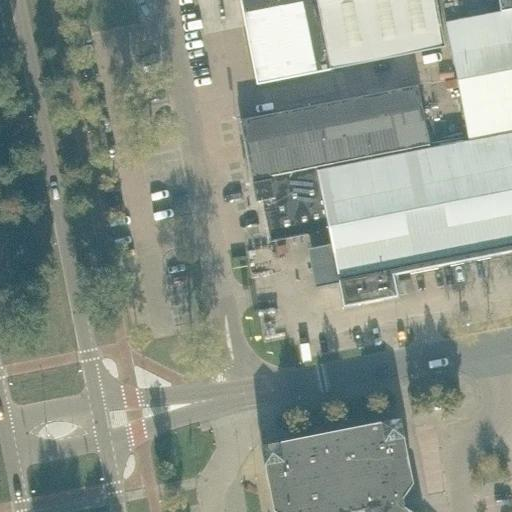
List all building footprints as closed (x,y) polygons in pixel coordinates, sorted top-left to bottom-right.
[(258,85),(315,74),(331,71),(323,33),(323,31),(317,0),(241,0),(248,33),(258,85)] [(317,0),(323,31),(323,33),(331,71),(445,50),(435,0),(317,0)] [(332,246),(312,250),(320,288),(339,284),(341,288),(344,308),(397,297),(397,296),(393,276),(403,274),(511,252),(511,10),(501,13),(446,24),(448,33),(470,142),(367,162),(318,172),(319,176),(330,231),(329,231),(332,246)] [(253,181),(430,146),(418,87),(241,122),(253,181)] [(329,231),(330,231),(319,176),(272,185),(272,181),(253,185),(257,203),(263,202),(271,243),(329,231)] [(413,486),(405,444),(404,440),(405,440),(401,420),(381,424),(382,425),(280,445),(280,444),(261,448),(265,467),(273,511),(408,511),(405,510),(403,501),(413,486)]
